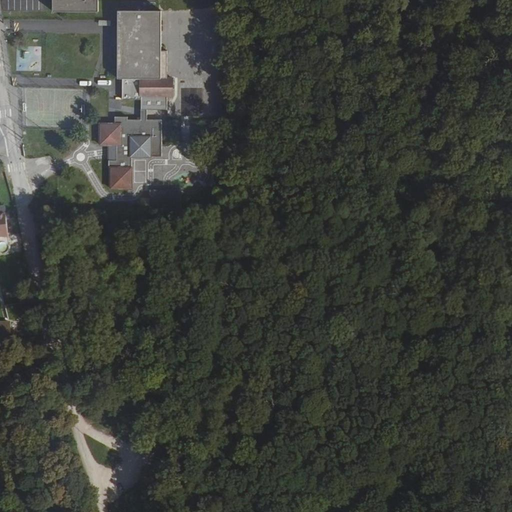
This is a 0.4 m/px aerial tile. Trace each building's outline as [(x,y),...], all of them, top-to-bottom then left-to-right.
[(54,0),(54,11),(98,11),(97,0),(54,0)] [(120,11),(119,78),(123,78),(123,100),(142,100),(142,110),(148,110),(169,110),(168,96),(174,96),(174,78),(167,78),(167,51),(161,51),(161,12),(120,11)] [(148,110),(142,110),(142,119),(129,119),(129,117),(116,117),(116,123),(101,123),(101,145),(117,145),(117,160),(110,160),(110,168),(111,168),(111,189),(132,189),(133,156),(163,157),(163,120),(148,119),(148,110)] [(183,191),(150,191),(153,195),(159,195),(159,208),(183,211),(183,191)] [(153,195),(150,191),(150,210),(183,211),(159,208),(153,208),(153,195)]
